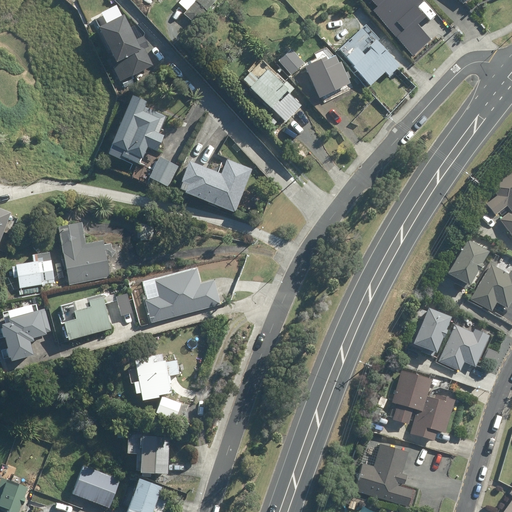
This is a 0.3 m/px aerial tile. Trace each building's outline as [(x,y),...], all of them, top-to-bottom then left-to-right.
[(212,0),(197,0),(184,16),(194,25),(199,19),(200,20),(215,2),(212,0)] [(373,10),(413,55),(431,39),(418,25),(427,16),(419,6),(425,1),(423,0),(370,0),(377,7),(373,10)] [(142,51),(147,48),(143,37),(132,42),(120,14),(91,27),(116,83),(149,68),(142,51)] [(375,44),(369,50),(371,52),(364,60),(355,51),(346,61),(354,69),(353,70),(371,88),(385,75),(389,79),(399,69),(375,44)] [(279,63),(292,77),(304,65),(291,52),(279,63)] [(325,61),(304,71),(319,101),(350,86),(348,81),(350,80),(347,74),(345,75),(340,65),(338,67),(334,60),(327,64),(325,61)] [(301,107),(290,96),(293,93),(277,78),(273,81),(266,75),(257,84),(249,77),(242,85),(250,92),(249,92),(270,113),(272,111),(285,123),(301,107)] [(163,135),(158,133),(166,117),(144,107),(146,102),(132,96),(110,144),(112,144),(108,154),(119,159),(121,156),(138,164),(140,158),(142,159),(147,147),(156,151),(163,135)] [(27,148),(24,158),(36,161),(39,151),(27,148)] [(159,157),(149,177),(168,186),(178,166),(159,157)] [(41,158),(38,171),(59,177),(62,164),(41,158)] [(185,190),(184,192),(234,213),(251,170),(226,159),(220,174),(189,161),(180,182),(182,182),(180,189),(185,190)] [(511,170),(490,188),(497,196),(486,205),(495,216),(506,206),(510,211),(498,221),(511,238),(511,170)] [(0,207),(0,242),(13,213),(0,207)] [(80,222),(57,227),(68,285),(110,277),(106,255),(107,255),(111,257),(115,251),(111,249),(110,244),(103,245),(102,240),(84,243),(80,222)] [(140,240),(153,240),(153,228),(140,228),(140,240)] [(457,250),(443,275),(456,281),(455,283),(466,289),(468,284),(469,285),(477,270),(479,271),(483,263),(481,263),(488,251),(467,240),(460,252),(457,250)] [(32,264),(14,266),(14,269),(10,269),(11,279),(16,278),(17,289),(38,286),(41,286),(40,282),(51,281),(47,254),(31,256),(32,264)] [(491,264),(471,299),(492,311),(497,302),(507,308),(511,299),(511,272),(510,271),(508,275),(491,264)] [(145,301),(151,323),(222,305),(216,280),(202,283),(198,269),(154,280),(159,298),(145,301)] [(116,297),(121,316),(133,313),(128,294),(116,297)] [(64,323),(69,340),(112,329),(104,297),(91,301),(92,306),(75,311),(77,319),(64,323)] [(409,345),(422,350),(422,351),(433,356),(434,352),(435,352),(442,337),(443,337),(447,330),(445,329),(450,317),(429,308),(423,321),(420,319),(409,345)] [(11,357),(12,361),(34,355),(30,342),(35,341),(34,338),(47,334),(46,332),(51,331),(45,309),(9,319),(10,322),(2,324),(3,328),(1,329),(3,338),(6,337),(9,348),(6,349),(8,357),(11,357)] [(455,325),(439,361),(459,371),(463,362),(475,367),(489,335),(474,329),(472,333),(455,325)] [(150,357),(135,359),(138,382),(134,383),(136,393),(140,392),(142,401),(159,398),(159,395),(171,393),(168,377),(179,375),(176,360),(162,362),(161,354),(150,355),(150,357)] [(413,409),(417,410),(410,434),(434,440),(437,431),(444,433),(454,400),(435,395),(434,398),(427,396),(431,380),(401,371),(393,402),(398,404),(393,419),(408,424),(413,409)] [(161,415),(159,402),(149,403),(151,417),(161,415)] [(142,436),(140,473),(166,474),(168,437),(142,436)] [(363,464),(354,491),(408,507),(412,490),(397,486),(398,483),(403,485),(406,475),(401,474),(407,452),(379,444),(373,467),(363,464)] [(84,466),(73,494),(108,508),(119,480),(84,466)] [(1,479),(0,480),(0,509),(7,511),(18,511),(21,505),(23,506),(25,498),(24,498),(27,488),(1,479)] [(138,479),(126,511),(152,511),(161,487),(138,479)] [(511,511),(511,489),(509,494),(511,495),(511,499),(503,511),(511,511)]
